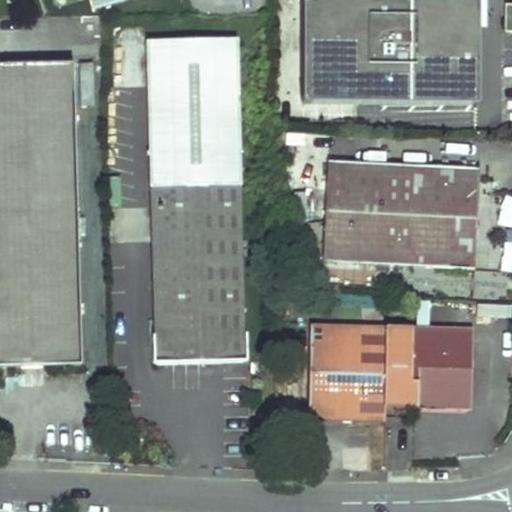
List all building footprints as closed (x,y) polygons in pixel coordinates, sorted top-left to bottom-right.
[(381,3),(304,3),(304,105),(366,105),(381,105),(381,3)] [(415,3),(381,3),(381,105),(479,105),(479,12),(415,12),(415,3)] [(479,3),(415,3),(415,12),(479,12),(479,3)] [(147,43),(156,367),(245,365),(241,186),(243,186),(239,41),(147,43)] [(73,66),(0,66),(0,367),(81,366),(73,66)] [(80,66),(81,107),(93,107),(92,66),(80,66)] [(479,172),(328,163),(323,263),(352,265),(474,272),(479,172)] [(472,333),(311,329),(309,404),(334,405),(334,420),(385,421),(386,407),(434,409),(439,403),(471,404),(472,333)] [(334,405),(309,404),(309,419),(334,420),(334,405)]
